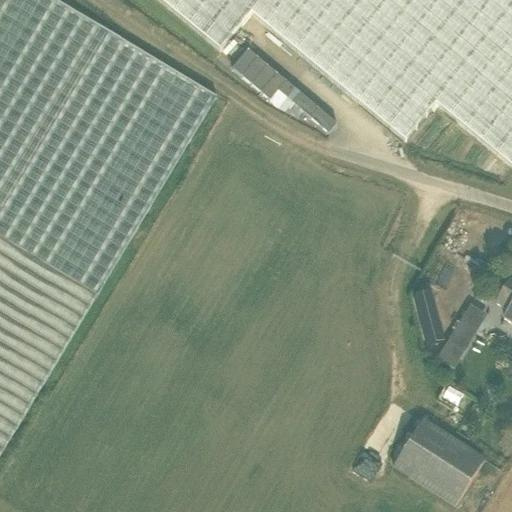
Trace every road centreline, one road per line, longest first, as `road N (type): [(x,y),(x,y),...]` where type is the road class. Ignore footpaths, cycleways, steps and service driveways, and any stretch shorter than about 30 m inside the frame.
road 1 (track): [(96,0),(257,109),(328,145)]
road 2 (unclassified): [(511,202),(328,145)]
